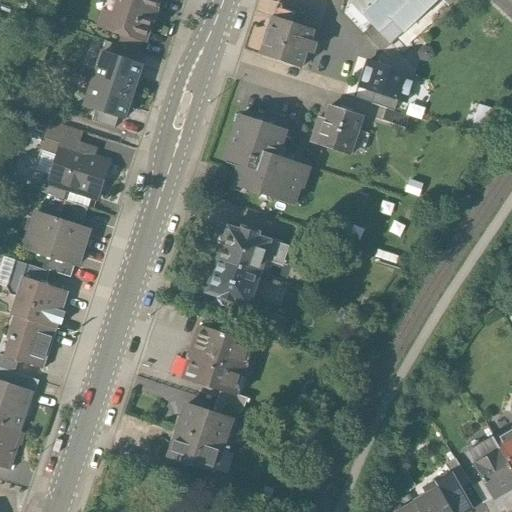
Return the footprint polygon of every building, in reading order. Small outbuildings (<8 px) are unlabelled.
[(164,0),(107,0),(104,13),(155,29),(164,0)] [(430,0),(364,0),(395,33),(430,0)] [(316,58),(321,43),(317,41),(321,30),(270,12),(257,51),(304,68),(309,55),(316,58)] [(100,45),(93,73),(140,86),(147,57),(100,45)] [(431,72),(370,57),(365,78),(427,92),(431,72)] [(132,116),(140,86),(93,73),(85,103),(132,116)] [(379,114),(329,103),(322,132),(372,144),(379,114)] [(287,130),(236,113),(222,155),(236,159),(228,183),(294,205),(306,168),(278,158),(287,130)] [(107,192),(119,158),(64,139),(52,173),(107,192)] [(100,219),(41,202),(32,232),(92,249),(100,219)] [(224,225),(213,260),(258,274),(269,239),(224,225)] [(247,309),(258,274),(213,260),(202,295),(247,309)] [(30,268),(19,307),(64,319),(75,281),(30,268)] [(19,307),(8,344),(53,357),(64,319),(19,307)] [(240,394),(254,348),(192,331),(179,377),(240,394)] [(42,395),(0,383),(0,422),(32,432),(42,395)] [(183,404),(174,432),(223,448),(232,419),(183,404)] [(32,432),(0,422),(0,465),(20,471),(32,432)] [(223,448),(174,432),(165,463),(215,477),(223,448)] [(511,444),(498,452),(511,474),(511,444)] [(495,498),(511,487),(511,474),(498,452),(475,466),(495,498)] [(447,511),(435,490),(412,503),(416,511),(447,511)] [(416,511),(412,503),(396,511),(416,511)]
